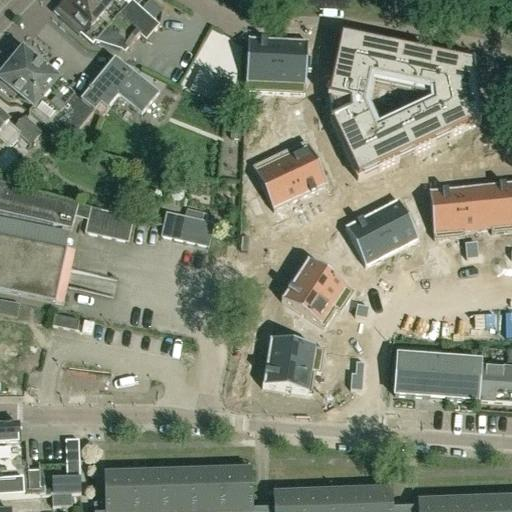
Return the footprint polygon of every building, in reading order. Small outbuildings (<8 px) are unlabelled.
[(66,0),(53,15),(78,37),(79,36),(92,47),(95,44),(120,52),(124,55),(139,38),(145,43),(158,29),(148,20),(140,12),(126,0),(66,0)] [(140,12),(148,20),(156,12),(147,4),(140,12)] [(46,20),(26,45),(64,76),(64,83),(61,87),(69,93),(75,86),(80,90),(100,65),(46,20)] [(352,36),(339,98),(352,101),(354,116),(341,122),(367,180),(491,125),(485,65),(352,36)] [(277,43),(249,41),(246,85),(275,87),(277,43)] [(306,44),(277,43),(275,87),(304,88),(306,44)] [(80,104),(74,98),(56,83),(22,54),(21,55),(20,55),(19,55),(17,55),(11,62),(11,63),(12,64),(12,66),(8,71),(5,70),(0,76),(0,91),(4,94),(5,94),(8,97),(12,93),(33,111),(41,101),(59,116),(74,99),(80,104)] [(114,62),(80,104),(100,121),(117,100),(140,120),(158,98),(114,62)] [(13,131),(0,119),(0,157),(7,150),(11,148),(17,142),(18,138),(30,148),(41,136),(24,120),(13,131)] [(240,141),(240,126),(231,126),(230,141),(240,141)] [(307,149),(281,161),(300,201),(326,189),(307,149)] [(281,161),(255,174),(274,213),(300,201),(281,161)] [(511,185),(487,188),(491,232),(511,229),(511,185)] [(0,216),(52,228),(69,232),(72,222),(85,225),(83,236),(128,245),(133,221),(88,211),(76,209),(6,191),(0,187),(0,216)] [(458,191),(463,235),(491,232),(487,188),(458,191)] [(429,194),(434,237),(463,235),(458,191),(429,194)] [(371,217),(391,256),(417,243),(397,204),(371,217)] [(0,237),(32,244),(47,248),(48,247),(52,228),(0,216),(0,237)] [(184,245),(189,221),(165,216),(164,225),(160,240),(184,245)] [(345,230),(365,269),(391,256),(371,217),(345,230)] [(213,227),(189,221),(184,245),(208,250),(213,227)] [(0,294),(54,306),(54,305),(62,306),(65,289),(69,271),(73,253),(65,252),(65,251),(48,247),(47,248),(32,244),(0,237),(0,294)] [(477,253),(465,255),(466,263),(478,261),(477,253)] [(307,264),(294,284),(332,309),(345,289),(307,264)] [(281,304),(319,329),(332,309),(294,284),(281,304)] [(111,309),(154,321),(156,314),(113,301),(111,309)] [(48,328),(51,315),(0,304),(0,373),(39,374),(48,328)] [(368,310),(360,309),(359,321),(367,322),(368,310)] [(53,317),(50,328),(75,334),(78,322),(53,317)] [(269,344),(266,367),(311,374),(314,351),(269,344)] [(72,361),(87,362),(87,381),(114,382),(115,358),(72,356),(72,361)] [(477,405),(480,365),(397,358),(394,398),(477,405)] [(356,365),(355,377),(363,378),(364,366),(356,365)] [(480,365),(477,405),(511,407),(511,372),(480,370),(480,365)] [(266,367),(262,390),(307,397),(311,374),(266,367)] [(355,377),(354,389),(362,390),(363,378),(355,377)] [(0,502),(29,500),(26,446),(20,447),(19,428),(0,429),(0,502)] [(79,480),(78,443),(65,443),(66,480),(52,480),(53,498),(71,498),(80,497),(79,480)] [(104,477),(105,511),(250,511),(249,473),(104,477)] [(511,511),(511,501),(418,505),(417,511),(390,511),(390,493),(273,497),(273,511),(511,511)] [(51,498),(52,510),(72,509),(71,498),(53,498),(51,498)]
